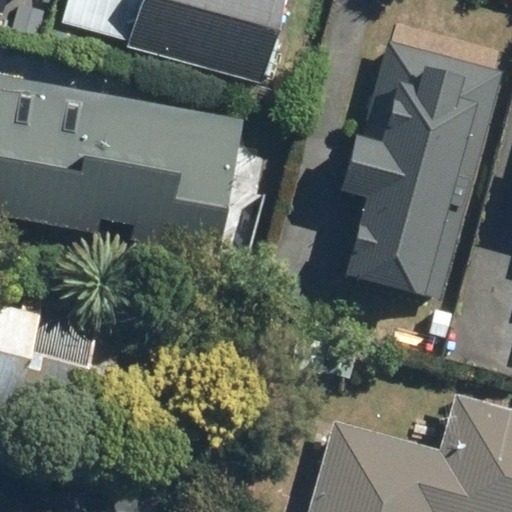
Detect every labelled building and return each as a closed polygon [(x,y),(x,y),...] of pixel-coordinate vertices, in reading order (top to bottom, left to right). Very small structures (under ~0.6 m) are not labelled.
[(273,0),(56,0),(52,18),(257,68),(273,0)] [(495,61),(372,27),(310,253),(433,287),(495,61)] [(223,107),(0,67),(0,211),(198,246),(223,107)] [(511,149),(499,197),(511,200),(511,149)] [(0,392),(35,403),(54,336),(0,320),(0,392)] [(511,511),(511,380),(434,361),(417,430),(315,405),(288,511),(511,511)] [(74,511),(76,504),(0,482),(0,511),(74,511)]
